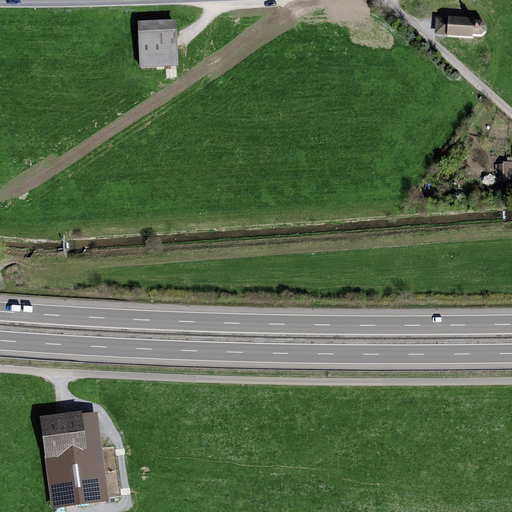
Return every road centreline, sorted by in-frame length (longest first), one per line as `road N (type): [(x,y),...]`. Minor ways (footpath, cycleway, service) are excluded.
road 1 (motorway): [(511,323),(254,323),(0,311)]
road 2 (track): [(511,381),(0,368)]
road 3 (motorway): [(0,341),(511,354)]
road 4 (unclassified): [(511,113),(389,0)]
